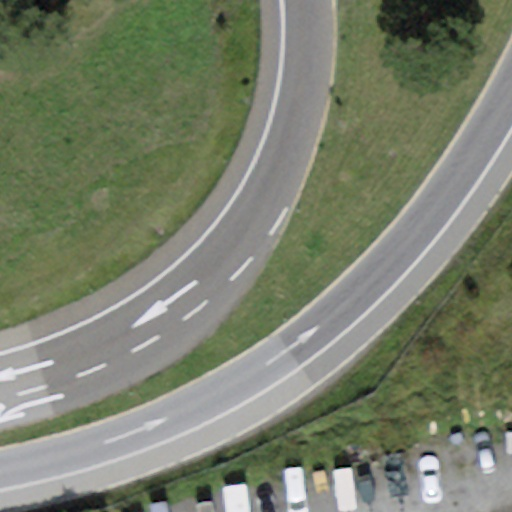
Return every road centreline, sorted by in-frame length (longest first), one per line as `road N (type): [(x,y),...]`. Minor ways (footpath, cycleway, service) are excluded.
road 1 (motorway): [(0,471),(81,453),(177,417),(253,377),(327,324),(446,197),(511,95)]
road 2 (trunk): [(299,0),(293,112),(255,210),(229,248),(148,326),(51,375),(0,388)]
